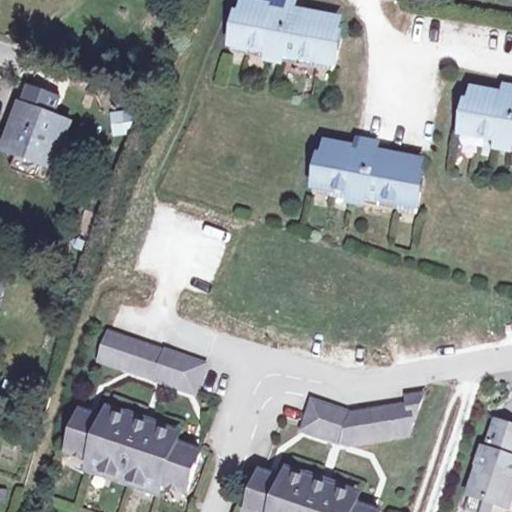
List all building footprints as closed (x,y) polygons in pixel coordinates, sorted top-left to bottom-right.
[(282,0),(281,7),(298,10),(299,2),(286,0),(282,0)] [(343,19),(298,10),(281,7),(253,1),(249,14),(245,14),(238,51),(336,71),(344,34),(341,33),(343,19)] [(511,97),(507,97),(478,91),(475,107),(472,106),(464,142),(511,150),(511,97)] [(25,112),(11,150),(54,166),(68,128),(25,112)] [(127,134),(125,112),(110,113),(112,135),(127,134)] [(363,150),(380,154),(382,147),(364,143),(363,150)] [(426,163),(380,154),(363,150),(333,145),(330,159),(327,158),(320,195),(418,214),(426,177),(423,176),(426,163)] [(0,302),(8,284),(0,280),(0,302)] [(175,356),(165,353),(109,334),(104,349),(99,363),(157,382),(166,385),(196,395),(198,390),(205,369),(206,366),(175,356)] [(413,434),(421,411),(427,392),(410,395),(412,405),(403,407),(352,416),(342,444),(347,446),(413,434)] [(315,402),(303,432),(334,442),(344,413),(315,402)] [(188,493),(200,453),(178,446),(181,439),(109,415),(106,421),(82,413),(68,455),(93,463),(92,468),(162,492),(164,486),(188,493)] [(344,413),(334,442),(342,444),(352,416),(344,413)] [(511,426),(498,422),(489,450),(486,449),(471,495),(495,503),(497,504),(511,496),(511,426)] [(375,511),(359,505),(360,499),(289,475),(286,482),(263,474),(249,511),(375,511)] [(491,511),(495,503),(471,495),(466,511),(467,511),(491,511)]
